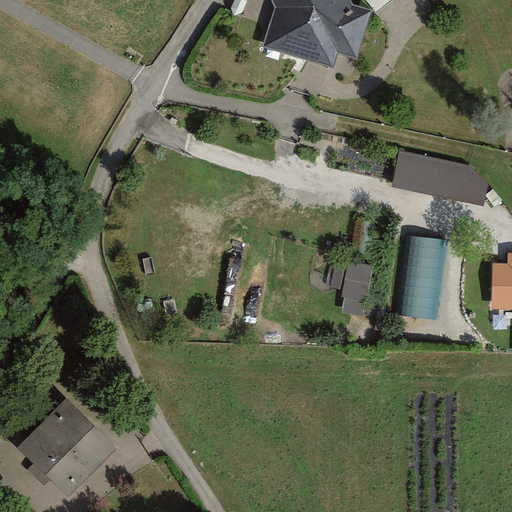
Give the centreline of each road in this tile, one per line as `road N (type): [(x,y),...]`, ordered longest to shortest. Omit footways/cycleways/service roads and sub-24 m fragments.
road 1 (track): [(0,381),(155,86),(215,0)]
road 2 (unknown): [(155,86),(511,191)]
road 3 (unknown): [(76,242),(151,401),(218,511)]
road 4 (unclassified): [(0,0),(155,86)]
